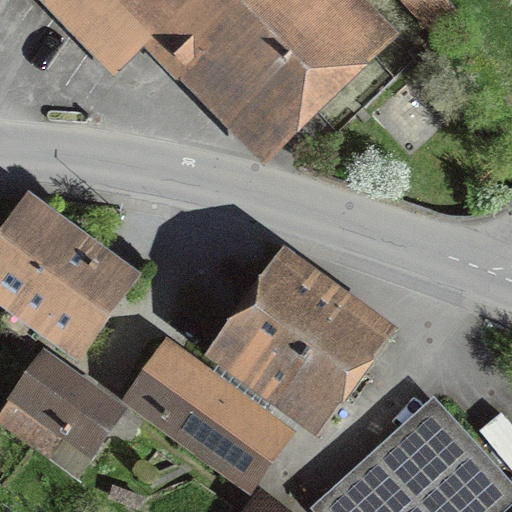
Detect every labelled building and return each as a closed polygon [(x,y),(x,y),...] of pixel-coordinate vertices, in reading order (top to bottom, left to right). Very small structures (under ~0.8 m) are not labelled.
[(272,131),(363,43),(320,0),(406,0),(438,34),(459,12),(447,0),(54,0),(113,61),(160,15),(272,131)] [(0,299),(79,361),(142,279),(32,193),(0,234),(0,299)] [(204,378),(290,438),(317,456),(390,350),(278,273),(204,378)] [(290,438),(204,378),(164,351),(118,418),(244,505),(290,438)] [(0,397),(0,434),(67,482),(112,420),(28,359),(0,397)] [(511,424),(502,412),(481,429),(511,466),(511,424)] [(511,511),(511,502),(432,414),(322,511),(511,511)]
